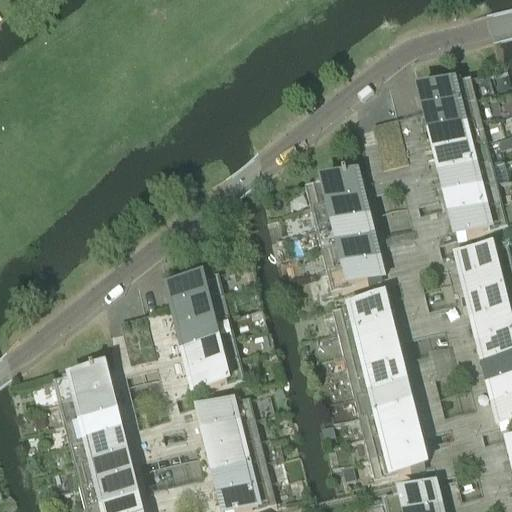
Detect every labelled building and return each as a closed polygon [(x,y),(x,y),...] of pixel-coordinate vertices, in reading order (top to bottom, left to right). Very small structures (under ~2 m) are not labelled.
[(471,84),(420,97),(426,118),(476,106),(471,84)] [(476,106),(426,118),(431,140),(481,127),(476,106)] [(408,167),(398,125),(372,132),(383,173),(408,167)] [(481,127),(431,140),(436,161),(487,148),(481,127)] [(487,148),(436,161),(441,182),(492,169),(487,148)] [(492,169),(441,182),(447,203),(497,190),(492,169)] [(305,192),(305,193),(311,214),(361,202),(355,176),(343,179),(343,183),(305,192)] [(497,190),(447,203),(452,224),(502,211),(497,190)] [(361,202),(311,214),(316,235),(367,223),(361,202)] [(502,211),(452,224),(457,246),(508,233),(502,211)] [(367,223),(316,235),(321,256),(372,244),(367,223)] [(372,244),(321,256),(326,277),(377,265),(372,244)] [(511,265),(508,251),(462,263),(458,264),(463,286),(511,273),(511,265)] [(377,265),(326,277),(332,299),(382,287),(377,265)] [(511,273),(463,286),(469,307),(511,296),(511,273)] [(219,280),(168,293),(174,315),(224,303),(219,280)] [(511,296),(469,307),(474,328),(511,318),(511,296)] [(224,303),(174,315),(179,336),(230,324),(224,303)] [(332,317),(338,340),(388,327),(383,305),(332,317)] [(511,318),(474,328),(479,349),(511,340),(511,318)] [(120,328),(122,336),(131,370),(156,364),(146,322),(120,328)] [(230,324),(179,336),(184,357),(235,345),(230,324)] [(388,327),(338,340),(343,361),(394,348),(388,327)] [(511,340),(479,349),(484,370),(511,362),(511,340)] [(235,345),(184,357),(190,378),(240,365),(235,345)] [(394,348),(343,361),(348,382),(399,369),(394,348)] [(511,362),(484,370),(490,391),(511,385),(511,362)] [(240,365),(190,378),(195,400),(246,388),(240,365)] [(399,369),(348,382),(354,402),(404,390),(399,369)] [(187,441),(201,438),(196,414),(182,417),(172,370),(160,373),(172,430),(184,428),(187,441)] [(53,387),(53,388),(58,409),(109,397),(103,371),(90,375),(91,378),(53,387)] [(511,385),(490,391),(495,412),(511,407),(511,385)] [(404,390),(354,402),(359,423),(409,411),(404,390)] [(109,397),(58,409),(64,430),(114,418),(109,397)] [(250,405),(199,417),(205,439),(255,426),(250,405)] [(511,407),(495,412),(500,434),(511,430),(511,407)] [(409,411),(359,423),(364,444),(415,432),(409,411)] [(114,418),(64,430),(69,451),(119,439),(114,418)] [(255,426),(205,439),(210,460),(260,447),(255,426)] [(415,432),(364,444),(369,465),(420,453),(415,432)] [(119,439),(69,451),(74,472),(125,460),(119,439)] [(260,447),(210,460),(215,481),(266,468),(260,447)] [(420,453),(369,465),(375,488),(425,475),(420,453)] [(125,460),(74,472),(79,493),(130,481),(125,460)] [(266,468),(215,481),(220,501),(271,489),(266,468)] [(353,471),(342,474),(345,487),(356,485),(353,471)] [(212,479),(175,488),(179,509),(217,500),(212,479)] [(130,481),(79,493),(84,511),(93,511),(135,501),(130,481)] [(271,489),(220,501),(222,511),(276,511),(277,511),(271,489)] [(383,504),(383,505),(385,511),(438,511),(433,491),(383,504)] [(137,511),(135,501),(93,511),(137,511)]
